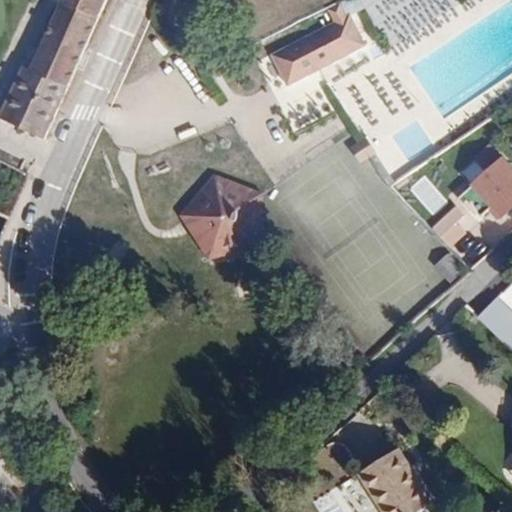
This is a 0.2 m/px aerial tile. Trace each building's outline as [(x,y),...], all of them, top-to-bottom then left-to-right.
[(54,120),(108,0),(64,0),(32,69),(25,66),(0,118),(45,140),(54,120)] [(288,86),(367,45),(351,14),(346,16),(341,5),(329,10),(335,23),(272,55),(288,86)] [(271,56),(259,62),(278,97),(289,91),(271,56)] [(306,123),(334,110),(323,86),(295,99),(306,123)] [(397,183),(377,151),(369,156),(390,189),(392,187),(397,183)] [(511,208),(511,167),(504,159),(474,184),(468,177),(452,190),(464,204),(468,201),(480,214),(491,204),(502,217),(511,208)] [(260,220),(264,195),(215,177),(183,215),(209,258),(259,246),(260,220)] [(452,281),(463,271),(448,255),(437,266),(452,281)] [(488,286),(511,307),(511,281),(501,272),(488,286)] [(511,318),(511,313),(486,287),(467,306),(511,349),(511,324),(509,322),(511,318)] [(417,478),(400,449),(393,453),(411,481),(417,478)] [(421,511),(433,504),(417,478),(411,481),(393,453),(361,474),(384,511),(421,511)]
